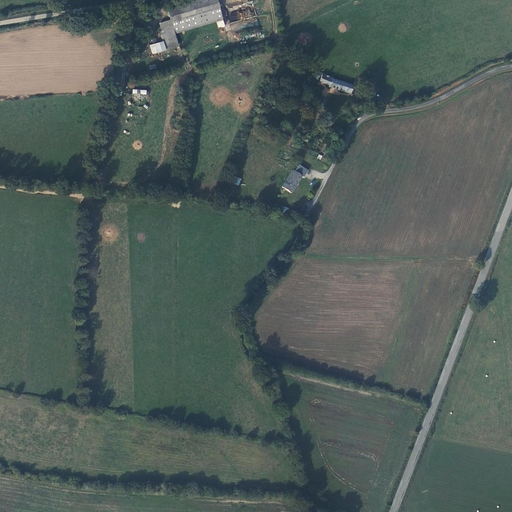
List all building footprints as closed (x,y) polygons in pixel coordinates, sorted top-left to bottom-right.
[(166,10),(170,21),(174,33),(222,20),(215,0),(199,0),(194,2),(166,10)] [(256,15),(254,10),(250,12),(249,9),(238,13),(241,20),(256,15)] [(165,34),(160,35),(162,41),(165,50),(178,45),(174,33),(170,21),(162,23),(165,34)] [(151,54),(165,50),(162,41),(149,46),(151,54)] [(332,79),(332,78),(322,73),(319,81),(329,85),(328,87),(353,94),(355,86),(332,79)] [(292,171),(281,187),(290,193),(301,177),(292,171)] [(239,185),(241,178),(234,176),(231,183),(239,185)]
